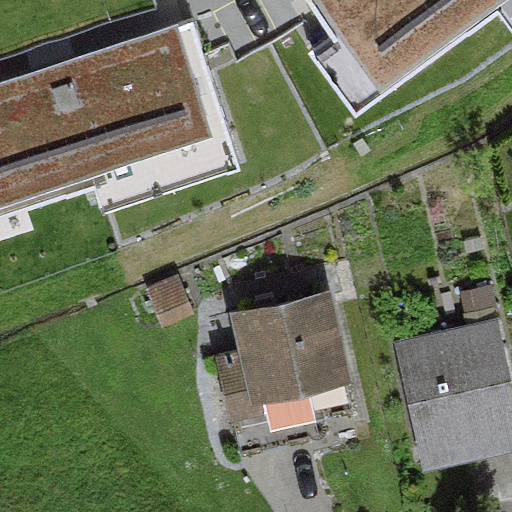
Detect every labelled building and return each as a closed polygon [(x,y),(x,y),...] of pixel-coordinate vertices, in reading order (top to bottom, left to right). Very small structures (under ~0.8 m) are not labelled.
[(508,0),(316,0),(314,1),(380,92),(508,0)] [(190,11),(0,71),(0,201),(90,173),(97,196),(235,153),(190,11)] [(176,289),(149,300),(158,321),(185,310),(176,289)] [(242,348),(213,355),(236,455),(304,440),(300,422),(347,412),(319,294),(234,314),(242,348)] [(511,416),(491,322),(392,344),(417,452),(511,430),(511,416)]
